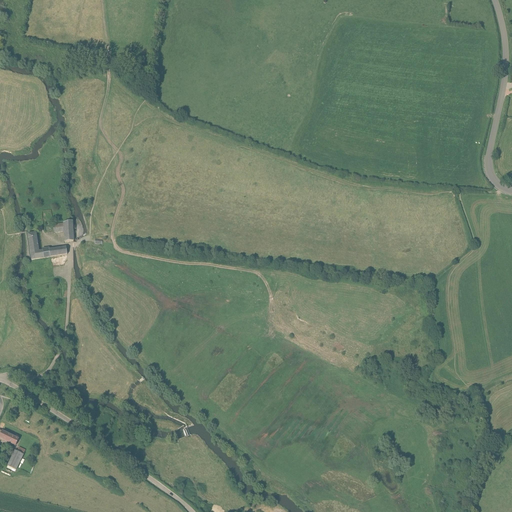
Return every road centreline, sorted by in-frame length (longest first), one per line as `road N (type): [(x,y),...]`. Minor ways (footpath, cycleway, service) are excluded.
road 1 (track): [(448,409),(418,407),(302,340),(274,315),(275,282),(265,272),(117,249),(112,232),(122,188),(106,128),(102,0)]
road 2 (unclassified): [(192,511),(0,378)]
road 3 (tertiary): [(511,190),(488,167),(505,65),(495,0)]
